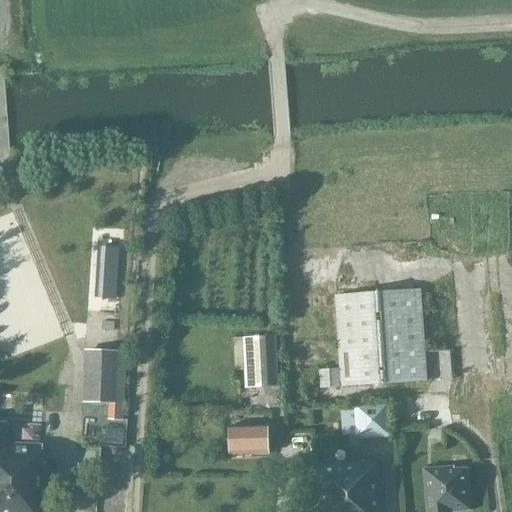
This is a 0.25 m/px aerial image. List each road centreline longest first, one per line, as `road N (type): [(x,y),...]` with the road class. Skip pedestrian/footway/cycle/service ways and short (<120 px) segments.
road 1 (track): [(130,511),(151,211),(176,193),(275,175),(281,137)]
road 2 (track): [(274,49),(276,18),(308,4),(406,27)]
